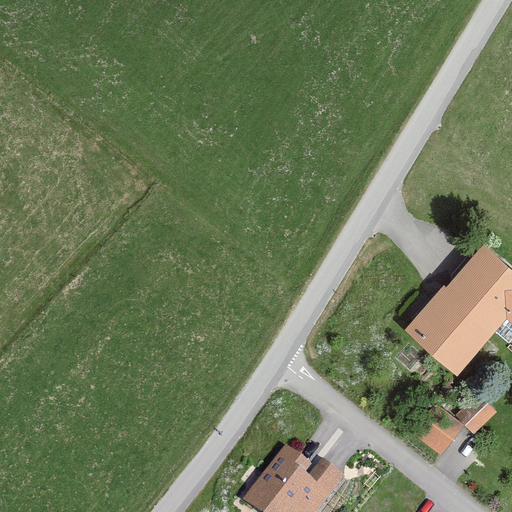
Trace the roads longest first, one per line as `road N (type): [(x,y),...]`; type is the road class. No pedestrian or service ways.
road 1 (unclassified): [(500,0),(276,358)]
road 2 (residential): [(477,511),(276,358)]
road 3 (unclassified): [(276,358),(217,453),(166,511)]
